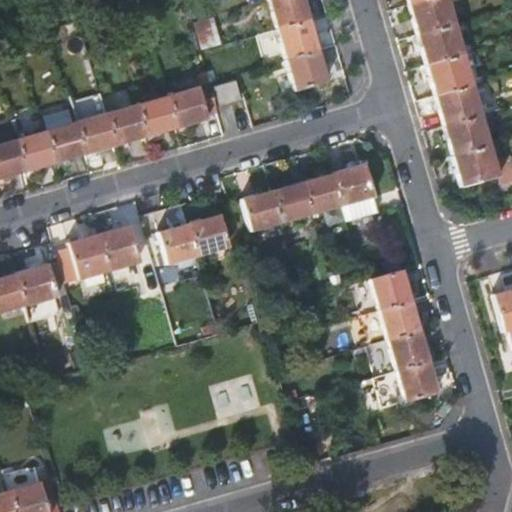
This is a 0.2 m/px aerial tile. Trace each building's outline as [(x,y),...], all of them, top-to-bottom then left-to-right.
[(277,0),(284,20),(316,11),(312,0),(277,0)] [(462,18),(456,0),(418,0),(426,29),(462,18)] [(284,20),(293,52),(324,43),(316,11),(284,20)] [(470,48),(462,18),(426,29),(435,58),(470,48)] [(333,74),(324,43),(293,52),(302,83),(333,74)] [(479,78),(470,48),(435,58),(443,88),(479,78)] [(224,77),(228,93),(245,88),(241,72),(224,77)] [(175,88),(184,119),(214,110),(213,105),(227,102),(219,76),(175,88)] [(487,108),(479,78),(443,88),(452,118),(487,108)] [(154,128),(184,119),(175,88),(145,97),(154,128)] [(124,136),(154,128),(145,97),(115,106),(124,136)] [(93,145),(124,136),(115,106),(84,115),(93,145)] [(496,138),(487,108),(452,118),(461,148),(496,138)] [(34,162),(25,132),(19,112),(0,117),(0,161),(3,171),(34,162)] [(63,154),(93,145),(84,115),(55,123),(63,154)] [(34,162),(63,154),(55,123),(25,132),(34,162)] [(501,154),(496,138),(461,148),(469,179),(505,168),(501,154)] [(511,150),(501,154),(505,168),(507,178),(511,176),(511,150)] [(371,158),(341,167),(350,198),(354,214),(385,205),(371,158)] [(320,207),(350,198),(341,167),(310,176),(320,207)] [(289,216),(320,207),(310,176),(280,185),(289,216)] [(262,224),(289,216),(280,185),(253,193),(262,224)] [(226,209),(196,218),(205,249),(235,240),(226,209)] [(137,218),(106,227),(117,264),(147,255),(137,218)] [(175,257),(205,249),(196,218),(166,227),(175,257)] [(117,264),(106,227),(63,239),(67,254),(74,276),(117,264)] [(67,254),(24,267),(33,298),(76,285),(74,276),(67,254)] [(376,271),(385,303),(418,294),(409,262),(376,271)] [(0,298),(2,306),(33,298),(24,267),(0,273),(0,298)] [(511,284),(499,288),(509,322),(511,321),(511,284)] [(369,308),(378,338),(394,334),(427,324),(418,294),(385,303),(369,308)] [(394,334),(403,364),(435,355),(427,324),(394,334)] [(365,343),(372,368),(392,363),(385,338),(365,343)] [(124,352),(139,348),(136,339),(122,342),(124,352)] [(403,364),(379,371),(388,400),(444,384),(435,355),(403,364)] [(46,474),(42,459),(32,460),(10,466),(15,483),(46,474)] [(46,474),(15,483),(23,511),(48,511),(56,510),(46,474)] [(0,511),(23,511),(15,483),(0,486),(0,511)]
